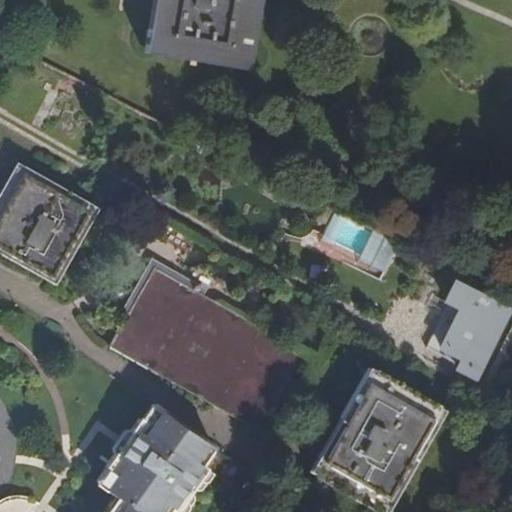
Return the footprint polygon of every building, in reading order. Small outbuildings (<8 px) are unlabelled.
[(153,0),(153,5),(145,49),(249,69),(260,0),(153,0)] [(0,206),(16,179),(9,175),(0,191),(0,206)] [(85,219),(16,179),(0,206),(0,253),(49,282),(85,219)] [(381,276),(399,242),(323,204),(314,221),(325,227),(317,244),(381,276)] [(91,223),(85,219),(49,282),(56,285),(91,223)] [(313,358),(155,267),(110,347),(221,410),(268,437),(313,358)] [(473,278),(460,272),(457,278),(470,284),(473,278)] [(511,297),(473,278),(470,284),(511,305),(511,297)] [(464,359),(462,364),(460,368),(478,377),(511,311),(456,283),(447,300),(450,302),(458,307),(457,308),(461,310),(443,348),(464,359)] [(427,347),(462,364),(464,359),(443,348),(461,310),(457,308),(458,307),(450,302),(427,347)] [(376,370),(370,367),(321,453),(309,474),(315,477),(376,370)] [(380,511),(441,407),(376,370),(315,477),(375,511),(380,511)] [(389,511),(447,411),(441,407),(380,511),(389,511)] [(162,511),(167,505),(178,511),(207,470),(197,462),(210,443),(161,409),(149,426),(140,419),(132,432),(136,435),(121,457),(117,455),(108,467),(117,474),(106,490),(126,504),(120,511),(102,511),(101,511),(162,511)]
